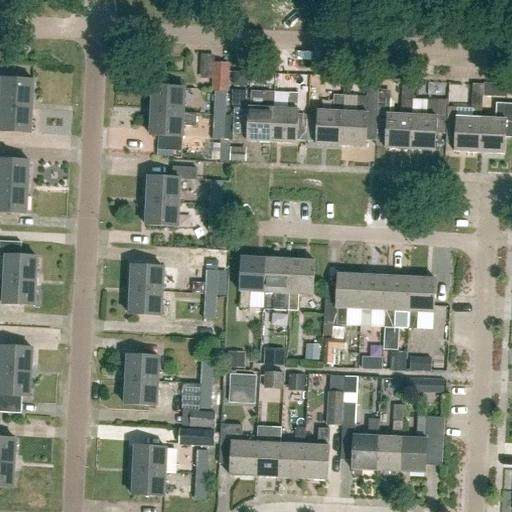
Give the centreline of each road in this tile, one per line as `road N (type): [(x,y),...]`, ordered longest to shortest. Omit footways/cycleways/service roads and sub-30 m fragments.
road 1 (residential): [(74,511),(97,29)]
road 2 (residential): [(511,49),(97,29)]
road 3 (residential): [(476,511),(485,241)]
road 4 (residential): [(485,241),(246,228)]
